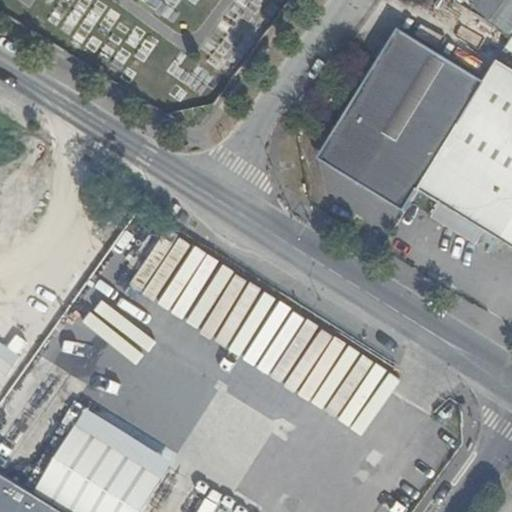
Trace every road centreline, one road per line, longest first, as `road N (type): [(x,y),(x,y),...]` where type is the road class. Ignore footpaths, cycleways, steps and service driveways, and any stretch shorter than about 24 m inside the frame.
road 1 (tertiary): [(209,195),(511,384)]
road 2 (tertiary): [(0,65),(209,195)]
road 3 (unclassified): [(351,0),(209,195)]
